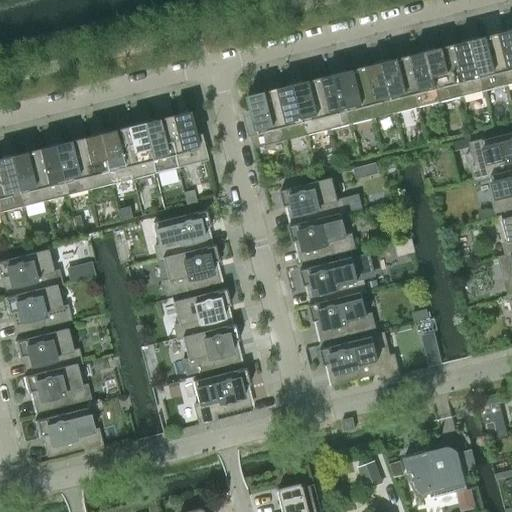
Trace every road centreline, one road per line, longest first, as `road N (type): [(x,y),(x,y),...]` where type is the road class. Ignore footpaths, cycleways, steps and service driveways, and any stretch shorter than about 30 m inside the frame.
road 1 (residential): [(301,418),(213,65)]
road 2 (residential): [(15,487),(301,418)]
road 3 (residential): [(213,65),(475,0)]
road 4 (residential): [(0,118),(213,65)]
road 5 (residential): [(301,418),(511,365)]
